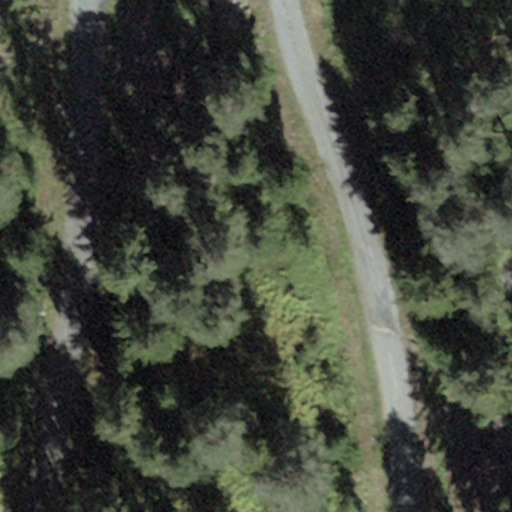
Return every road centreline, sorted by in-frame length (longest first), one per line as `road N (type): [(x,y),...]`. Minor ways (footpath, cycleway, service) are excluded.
road 1 (track): [(322,0),(425,511)]
road 2 (track): [(116,511),(164,165),(175,0)]
